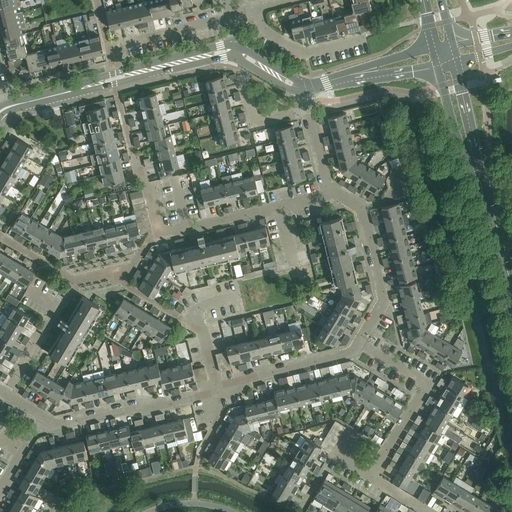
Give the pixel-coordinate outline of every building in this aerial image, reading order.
[(153,0),(148,1),(152,19),(163,16),(158,0),(153,0)] [(158,0),(163,16),(172,14),(174,13),(173,9),(172,9),(170,0),(158,0)] [(170,0),(172,9),(173,9),(178,8),(193,4),(192,0),(170,0)] [(368,0),(353,0),(354,2),(351,3),(353,11),(352,12),(357,15),(357,14),(368,11),(371,10),(368,0)] [(20,1),(0,6),(0,17),(17,13),(15,7),(21,6),(20,1)] [(148,1),(138,4),(142,21),(152,19),(148,1)] [(115,4),(117,9),(121,27),(131,24),(127,6),(121,8),(120,3),(115,4)] [(138,4),(127,6),(131,24),(142,21),(138,4)] [(174,13),(172,14),(173,18),(180,16),(178,8),(173,9),(174,13)] [(117,9),(106,12),(110,29),(121,27),(117,9)] [(304,12),(299,13),(305,36),(315,34),(315,33),(313,23),(312,18),(312,16),(305,17),(304,12)] [(334,18),(338,35),(360,30),(359,26),(356,16),(357,15),(352,12),(352,13),(344,15),(345,18),(335,21),(334,18)] [(17,13),(0,17),(0,19),(1,23),(0,23),(0,29),(2,29),(2,28),(25,22),(24,18),(18,19),(17,13)] [(305,36),(299,13),(295,14),(296,20),(290,21),(294,39),(305,36)] [(322,15),(312,18),(313,23),(315,33),(315,34),(317,41),(328,38),(323,20),(322,15)] [(334,18),(323,20),(328,38),(338,35),(334,18)] [(2,28),(2,29),(5,38),(22,34),(21,28),(26,27),(25,22),(2,28)] [(22,34),(5,38),(10,60),(14,59),(24,57),(25,57),(28,53),(27,52),(25,44),(22,45),(19,35),(22,35),(22,34)] [(100,36),(89,39),(93,56),(104,54),(100,36)] [(89,39),(78,41),(82,59),(93,56),(89,39)] [(78,41),(68,44),(72,61),(82,59),(78,41)] [(68,44),(57,47),(61,64),(72,61),(68,44)] [(57,47),(47,49),(51,67),(61,64),(57,47)] [(26,58),(29,68),(30,72),(51,67),(47,49),(46,49),(47,52),(37,55),(37,52),(29,54),(28,53),(25,57),(26,58)] [(206,81),(209,92),(226,88),(223,77),(206,81)] [(226,88),(209,92),(211,103),(229,98),(226,88)] [(138,98),(141,109),(159,105),(156,93),(138,98)] [(229,98),(211,103),(214,113),(231,109),(229,98)] [(105,100),(79,106),(80,112),(86,111),(88,122),(109,117),(105,100)] [(159,105),(141,109),(144,119),(161,115),(159,105)] [(231,109),(214,113),(216,124),(234,119),(231,109)] [(328,118),(331,129),(348,125),(345,113),(328,118)] [(161,115),(144,119),(146,130),(164,125),(161,115)] [(109,117),(88,122),(91,132),(111,127),(109,117)] [(234,119),(216,124),(219,134),(236,130),(234,119)] [(188,120),(181,121),(184,131),(190,129),(188,120)] [(164,125),(146,130),(149,141),(154,140),(154,139),(166,136),(166,135),(164,125)] [(275,130),(278,141),(295,137),(293,125),(275,130)] [(348,125),(331,129),(333,139),(351,135),(348,125)] [(72,126),(66,128),(68,138),(75,136),(72,126)] [(111,127),(91,132),(94,143),(114,138),(111,127)] [(236,130),(219,134),(222,145),(239,141),(236,130)] [(154,139),(154,140),(156,150),(174,145),(171,134),(166,135),(166,136),(154,139)] [(351,135),(333,139),(336,150),(353,146),(351,135)] [(295,137),(278,141),(280,151),(298,147),(295,137)] [(114,138),(94,143),(96,153),(116,148),(114,138)] [(17,139),(11,148),(27,158),(33,148),(17,139)] [(174,145),(156,150),(159,160),(176,156),(174,145)] [(353,146),(336,150),(339,160),(356,156),(353,146)] [(298,147),(280,151),(283,162),(300,157),(298,147)] [(11,148),(6,158),(21,167),(27,158),(11,148)] [(116,148),(96,153),(96,154),(90,155),(93,165),(99,164),(119,159),(116,148)] [(237,153),(227,155),(229,162),(238,160),(237,153)] [(159,160),(156,160),(160,178),(172,175),(171,169),(179,167),(176,156),(159,160)] [(356,156),(339,160),(342,172),(348,176),(357,161),(356,156)] [(300,157),(283,162),(286,172),(303,168),(300,157)] [(6,158),(0,167),(16,176),(21,167),(6,158)] [(215,158),(205,161),(206,167),(216,165),(215,158)] [(398,158),(390,162),(392,168),(401,165),(398,158)] [(119,159),(99,164),(101,174),(122,169),(119,159)] [(357,161),(348,176),(357,181),(366,166),(357,161)] [(366,166),(357,181),(366,187),(376,172),(366,166)] [(0,167),(0,179),(10,185),(16,176),(0,167)] [(303,168),(286,172),(288,183),(306,179),(303,168)] [(122,169),(101,174),(104,185),(112,183),(124,180),(122,169)] [(376,172),(366,187),(376,193),(385,178),(376,172)] [(45,173),(40,182),(49,188),(54,179),(45,173)] [(254,175),(243,178),(247,196),(264,191),(261,179),(255,181),(254,175)] [(243,178),(232,181),(237,198),(242,197),(247,196),(243,178)] [(0,179),(0,191),(4,195),(10,185),(0,179)] [(124,180),(112,183),(114,189),(126,186),(124,180)] [(232,181),(222,183),(226,201),(237,198),(232,181)] [(222,183),(211,186),(216,203),(226,201),(222,183)] [(216,203),(211,186),(201,189),(203,196),(196,198),(199,210),(205,208),(205,206),(216,203)] [(92,189),(83,192),(85,198),(94,196),(92,189)] [(130,193),(131,199),(143,196),(142,190),(130,193)] [(143,196),(131,199),(132,205),(145,202),(143,196)] [(145,202),(132,205),(134,211),(146,208),(145,202)] [(381,208),(384,219),(401,214),(399,203),(381,208)] [(134,211),(135,214),(135,217),(147,214),(146,208),(134,211)] [(11,228),(21,234),(30,218),(21,212),(11,228)] [(124,217),(125,222),(129,239),(130,242),(131,247),(135,246),(133,238),(140,237),(140,234),(138,228),(137,223),(136,219),(135,217),(135,214),(124,217)] [(136,219),(137,223),(149,220),(147,214),(135,217),(136,219)] [(401,214),(384,219),(387,229),(404,225),(401,214)] [(342,217),(322,222),(338,286),(340,286),(342,295),(340,299),(355,309),(362,298),(354,270),(352,270),(349,260),(356,259),(354,251),(357,251),(355,245),(352,245),(350,238),(344,239),(342,229),(344,229),(342,217)] [(30,218),(21,234),(30,239),(40,224),(30,218)] [(149,220),(137,223),(138,228),(150,226),(149,220)] [(125,222),(115,225),(119,242),(129,239),(125,222)] [(40,224),(30,239),(40,245),(49,229),(40,224)] [(115,225),(104,227),(108,244),(119,242),(115,225)] [(404,225),(387,229),(389,240),(407,235),(404,225)] [(150,226),(138,228),(140,234),(152,231),(150,226)] [(104,227),(94,230),(98,247),(108,244),(104,227)] [(266,227),(254,230),(259,247),(270,244),(266,227)] [(49,229),(40,245),(49,250),(58,235),(49,229)] [(94,230),(83,232),(87,250),(88,252),(89,258),(93,256),(91,249),(98,247),(94,230)] [(254,230),(244,232),(248,250),(259,247),(254,230)] [(83,232),(73,235),(77,252),(87,250),(83,232)] [(244,232),(233,235),(238,252),(248,250),(244,232)] [(58,235),(49,250),(59,257),(66,255),(62,237),(58,235)] [(73,235),(62,237),(66,255),(67,258),(68,263),(73,262),(71,254),(77,252),(73,235)] [(191,246),(172,250),(176,270),(239,254),(238,252),(233,235),(212,240),(212,237),(204,238),(203,235),(197,237),(198,240),(190,242),(191,246)] [(407,235),(389,240),(392,250),(409,246),(407,235)] [(409,246),(392,250),(394,261),(412,256),(409,246)] [(159,254),(155,260),(170,269),(174,268),(175,270),(176,270),(172,250),(159,254)] [(6,256),(0,265),(0,272),(6,276),(15,261),(6,256)] [(412,256),(394,261),(397,271),(414,267),(412,256)] [(155,260),(149,269),(165,278),(170,269),(155,260)] [(15,261),(6,276),(15,282),(25,267),(15,261)] [(276,261),(263,264),(264,269),(277,266),(276,261)] [(249,264),(242,266),(244,273),(250,271),(249,264)] [(25,267),(15,282),(25,288),(34,273),(25,267)] [(414,267),(397,271),(400,282),(417,278),(414,267)] [(149,269),(144,278),(159,288),(165,278),(149,269)] [(159,288),(144,278),(138,288),(153,297),(159,288)] [(398,286),(401,297),(418,293),(416,281),(398,286)] [(418,293),(401,297),(403,307),(421,303),(418,293)] [(56,344),(54,343),(48,353),(65,363),(99,307),(82,296),(76,307),(78,308),(73,317),(67,313),(63,320),(61,318),(57,324),(60,325),(56,332),(62,335),(56,344)] [(114,314),(124,320),(133,304),(123,298),(114,314)] [(340,299),(334,309),(350,318),(355,309),(340,299)] [(181,313),(181,312),(184,307),(179,303),(175,310),(181,313)] [(421,303),(403,307),(406,318),(423,314),(421,303)] [(133,304),(124,320),(133,325),(142,310),(133,304)] [(14,307),(8,317),(23,326),(29,317),(14,307)] [(334,309),(329,318),(344,327),(350,318),(334,309)] [(142,310),(133,325),(142,331),(151,316),(142,310)] [(423,314),(403,319),(404,323),(407,323),(409,328),(424,325),(426,325),(423,314)] [(151,316),(142,331),(152,336),(161,321),(151,316)] [(8,317),(2,326),(18,336),(23,326),(8,317)] [(242,318),(235,319),(237,326),(243,324),(242,318)] [(329,318),(323,327),(338,336),(344,327),(329,318)] [(161,321),(152,336),(161,342),(171,327),(161,321)] [(409,328),(406,329),(409,341),(415,344),(425,329),(424,325),(409,328)] [(2,326),(0,330),(0,337),(12,345),(18,336),(2,326)] [(307,327),(301,329),(304,341),(309,339),(307,327)] [(338,336),(323,327),(317,337),(333,346),(338,336)] [(301,329),(290,332),(294,349),(305,346),(304,341),(301,329)] [(425,329),(415,344),(425,350),(434,335),(425,329)] [(290,332),(279,334),(283,352),(294,349),(290,332)] [(279,334),(269,337),(273,354),(283,352),(279,334)] [(434,335),(425,350),(434,356),(443,340),(434,335)] [(0,337),(0,350),(7,354),(12,345),(0,337)] [(269,337),(258,339),(262,357),(273,354),(269,337)] [(258,339),(248,342),(252,359),(262,357),(258,339)] [(443,340),(434,356),(443,361),(453,346),(443,340)] [(248,342),(237,344),(241,362),(252,359),(248,342)] [(226,347),(227,351),(229,357),(230,363),(230,365),(231,365),(241,362),(237,344),(226,347)] [(453,346),(443,361),(453,367),(462,352),(453,346)] [(215,354),(217,360),(229,357),(227,351),(215,354)] [(229,357),(217,360),(218,366),(230,363),(229,357)] [(191,362),(180,365),(184,383),(195,380),(193,370),(191,362)] [(157,363),(146,366),(151,383),(161,381),(159,370),(157,363)] [(230,363),(218,366),(220,372),(232,369),(231,365),(230,365),(230,363)] [(180,365),(169,368),(173,385),(184,383),(180,365)] [(146,366),(136,369),(140,386),(151,383),(146,366)] [(204,367),(198,368),(201,380),(207,379),(204,367)] [(169,368),(159,370),(161,381),(163,388),(173,385),(169,368)] [(198,368),(193,370),(195,380),(195,382),(201,380),(198,368)] [(136,369),(125,371),(130,389),(140,386),(136,369)] [(28,386),(38,392),(47,377),(37,371),(28,386)] [(125,371),(115,374),(119,391),(130,389),(125,371)] [(115,374),(104,376),(109,394),(119,391),(115,374)] [(348,374),(337,376),(342,394),(352,391),(349,378),(348,374)] [(104,376),(94,379),(98,396),(109,394),(104,376)] [(337,376),(327,379),(331,396),(342,394),(337,376)] [(47,377),(38,392),(47,398),(56,382),(47,377)] [(356,377),(349,378),(352,391),(353,395),(357,398),(366,383),(356,377)] [(453,377),(447,386),(462,396),(468,386),(453,377)] [(94,379),(83,382),(88,399),(98,396),(94,379)] [(327,379),(316,382),(321,399),(331,396),(327,379)] [(60,397),(70,403),(77,402),(73,384),(69,381),(65,388),(60,397)] [(56,382),(47,398),(57,404),(60,397),(65,388),(56,382)] [(83,382),(73,384),(77,402),(88,399),(83,382)] [(316,382),(306,384),(310,402),(321,399),(316,382)] [(366,383),(357,398),(367,404),(376,388),(366,383)] [(306,384),(295,387),(300,404),(310,402),(306,384)] [(447,386),(441,396),(456,405),(462,396),(447,386)] [(295,387),(285,389),(289,407),(300,404),(295,387)] [(376,388),(367,404),(376,409),(385,394),(376,388)] [(274,392),(276,399),(279,409),(289,407),(285,389),(274,392)] [(385,394),(376,409),(385,415),(394,400),(385,394)] [(441,396),(436,405),(451,414),(456,405),(441,396)] [(276,399),(265,402),(270,419),(281,416),(279,409),(276,399)] [(394,400),(385,415),(395,421),(404,406),(394,400)] [(265,402),(255,404),(259,422),(270,419),(265,402)] [(244,407),(245,414),(246,414),(249,424),(259,422),(255,404),(244,407)] [(436,405),(430,414),(445,423),(451,414),(436,405)] [(234,417),(231,423),(246,432),(251,431),(249,424),(246,414),(245,414),(234,417)] [(322,414),(315,416),(317,423),(324,421),(322,414)] [(424,424),(426,425),(440,433),(440,432),(445,423),(430,414),(424,424)] [(113,429),(107,431),(111,448),(122,446),(118,428),(115,418),(110,420),(113,429)] [(189,418),(172,422),(176,439),(187,437),(188,442),(194,440),(189,418)] [(478,420),(474,427),(480,431),(484,424),(478,420)] [(335,421),(332,426),(343,432),(346,427),(335,421)] [(172,422),(162,425),(166,442),(176,439),(172,422)] [(231,423),(225,432),(240,442),(246,432),(231,423)] [(129,425),(118,428),(122,446),(132,443),(133,443),(130,433),(130,432),(129,425)] [(162,425),(151,427),(155,445),(166,442),(162,425)] [(426,425),(421,434),(436,443),(442,434),(440,432),(440,433),(426,425)] [(332,426),(329,431),(340,437),(343,432),(332,426)] [(100,427),(95,429),(97,433),(101,451),(111,448),(107,431),(102,432),(100,427)] [(151,427),(141,430),(145,447),(155,445),(151,427)] [(141,430),(130,432),(130,433),(133,443),(132,443),(134,450),(145,447),(141,430)] [(329,431),(326,436),(336,443),(340,437),(329,431)] [(447,431),(444,435),(459,444),(462,440),(452,434),(447,431)] [(225,432),(219,442),(235,451),(240,442),(225,432)] [(101,451),(97,433),(86,436),(90,453),(101,451)] [(421,434),(415,443),(430,453),(436,443),(421,434)] [(375,435),(372,440),(380,444),(383,439),(375,435)] [(326,436),(323,441),(333,448),(336,443),(326,436)] [(306,438),(300,448),(315,457),(321,447),(320,446),(314,443),(306,438)] [(317,438),(314,443),(320,446),(323,441),(317,438)] [(84,441),(72,444),(77,461),(88,458),(84,441)] [(323,441),(320,446),(321,447),(330,453),(333,448),(323,441)] [(219,442),(214,451),(229,460),(235,451),(219,442)] [(453,442),(450,447),(455,450),(459,445),(453,442)] [(415,443),(410,453),(425,462),(430,453),(415,443)] [(72,444),(62,447),(66,464),(77,461),(72,444)] [(62,447),(51,449),(56,466),(66,464),(62,447)] [(300,448),(294,457),(310,466),(315,457),(300,448)] [(460,448),(457,453),(462,456),(465,451),(460,448)] [(40,452),(36,458),(51,468),(56,466),(51,449),(40,452)] [(229,460),(214,451),(208,461),(223,470),(229,460)] [(410,453),(404,462),(419,471),(425,462),(410,453)] [(294,457),(289,466),(304,476),(310,466),(294,457)] [(36,458),(31,467),(46,477),(51,468),(36,458)] [(181,460),(173,462),(175,469),(182,467),(183,467),(181,460)] [(404,462),(398,471),(414,480),(419,471),(404,462)] [(289,466),(283,476),(299,485),(304,476),(289,466)] [(31,467),(25,477),(40,486),(46,477),(31,467)] [(414,480),(398,471),(392,481),(408,490),(414,480)] [(245,474),(241,482),(246,485),(250,477),(245,474)] [(283,476),(278,485),(293,494),(299,485),(283,476)] [(432,494),(442,500),(453,482),(443,476),(432,494)] [(19,487),(23,489),(35,495),(40,486),(25,477),(19,487)] [(314,498),(323,504),(334,486),(324,480),(314,498)] [(453,482),(442,500),(451,506),(462,488),(453,482)] [(293,494),(278,485),(272,495),(287,504),(293,494)] [(334,486),(323,504),(333,509),(344,492),(334,486)] [(462,488),(451,506),(460,511),(471,493),(462,488)] [(23,489),(18,498),(33,507),(39,498),(35,495),(23,489)] [(430,492),(424,489),(417,499),(424,503),(430,492)] [(344,492),(333,509),(336,511),(343,511),(353,497),(344,492)] [(471,493),(460,511),(461,511),(472,511),(480,499),(471,493)] [(353,497),(343,511),(356,511),(362,503),(353,497)] [(18,498),(12,507),(19,511),(30,511),(33,507),(18,498)] [(480,499),(472,511),(485,511),(490,505),(480,499)] [(294,511),(299,506),(293,503),(290,509),(294,511)] [(362,503),(356,511),(369,511),(372,509),(362,503)]
